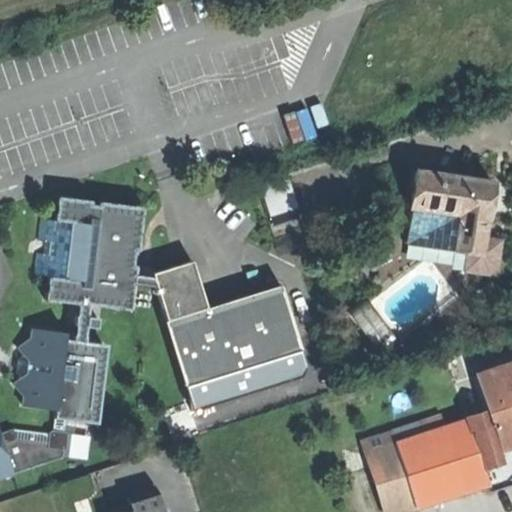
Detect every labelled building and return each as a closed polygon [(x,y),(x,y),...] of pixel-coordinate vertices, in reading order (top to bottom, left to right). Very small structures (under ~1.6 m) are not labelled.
[(488,177),(409,170),(406,205),(456,209),(453,245),(464,246),(482,248),(484,232),(486,209),(488,177)] [(262,183),(272,214),(299,205),(289,174),(262,183)] [(76,195),(56,193),(54,217),(41,216),(39,236),(52,237),(50,253),(36,252),(34,272),(48,274),(46,295),(129,304),(139,207),(108,204),(76,201),(76,195)] [(403,241),(453,245),(456,209),(406,205),(403,241)] [(498,233),(484,232),(482,248),(464,246),(463,266),(486,268),(496,261),(498,233)] [(151,271),(167,320),(207,307),(191,258),(151,271)] [(167,320),(162,321),(182,385),(300,347),(280,284),(207,307),(167,320)] [(75,318),(73,339),(88,341),(90,319),(75,318)] [(63,330),(33,328),(32,335),(22,342),(21,358),(16,357),(15,366),(15,373),(18,373),(17,382),(25,391),(25,404),(58,406),(57,416),(98,419),(104,342),(88,341),(73,339),(62,339),(63,330)] [(511,356),(476,369),(488,407),(501,446),(511,442),(511,356)] [(488,407),(467,414),(484,465),(505,458),(501,446),(488,407)] [(366,447),(387,511),(393,511),(489,480),(484,465),(467,414),(422,429),(366,447)] [(362,434),(366,447),(422,429),(418,416),(362,434)] [(9,427),(0,430),(0,434),(13,472),(64,455),(64,431),(9,427)] [(0,477),(13,472),(0,434),(0,477)] [(129,504),(103,511),(161,511),(154,488),(127,497),(129,504)]
